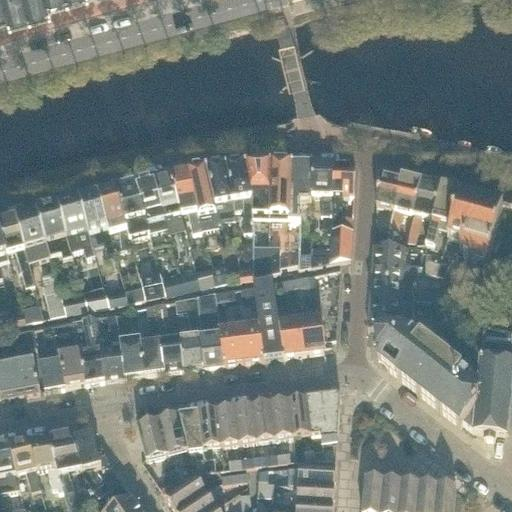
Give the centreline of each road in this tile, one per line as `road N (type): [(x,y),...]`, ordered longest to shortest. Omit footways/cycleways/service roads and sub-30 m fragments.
road 1 (residential): [(0,210),(234,152),(370,156)]
road 2 (secondary): [(0,67),(251,0)]
road 3 (residential): [(358,377),(103,416)]
road 4 (residential): [(358,377),(370,156)]
road 5 (residential): [(511,499),(358,377)]
road 6 (residential): [(370,156),(511,187)]
